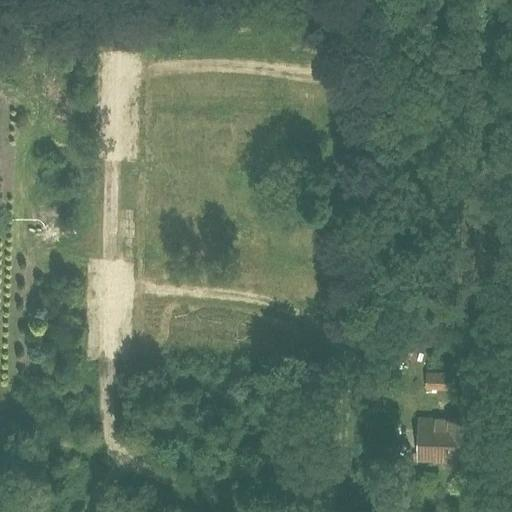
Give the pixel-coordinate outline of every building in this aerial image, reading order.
[(158,92),(146,176),(263,193),(268,158),(221,151),(225,126),(168,118),(171,94),(158,92)] [(444,293),(443,308),(473,309),(474,294),(444,293)] [(402,349),(404,322),(351,319),(350,347),(402,349)] [(181,376),(182,357),(146,356),(146,376),(181,376)] [(426,373),(426,391),(451,392),(451,374),(426,373)] [(420,418),(419,461),(469,463),(471,420),(420,418)] [(444,503),(463,502),(461,467),(442,468),(444,503)]
